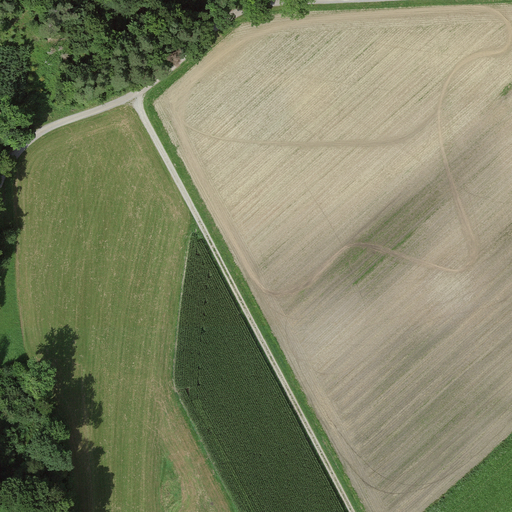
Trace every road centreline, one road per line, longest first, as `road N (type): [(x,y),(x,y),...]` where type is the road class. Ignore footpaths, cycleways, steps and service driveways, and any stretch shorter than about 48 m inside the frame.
road 1 (track): [(351,511),(132,97)]
road 2 (track): [(0,194),(14,152),(41,129),(132,97),(216,23),(266,2),(360,0)]
